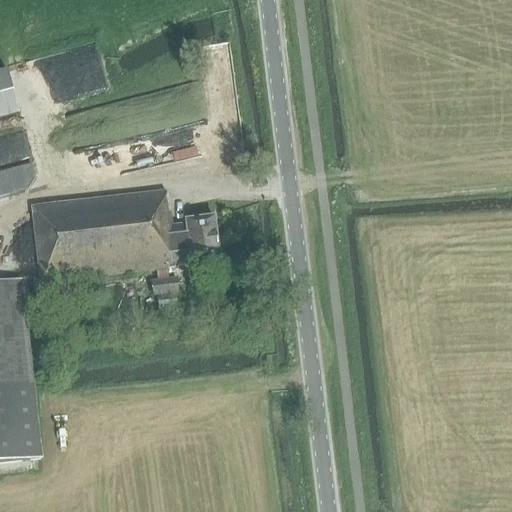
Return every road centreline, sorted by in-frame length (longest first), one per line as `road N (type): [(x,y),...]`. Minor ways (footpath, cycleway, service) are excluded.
road 1 (unclassified): [(328,511),(267,0)]
road 2 (unknown): [(289,185),(215,173),(137,174),(47,188),(0,208)]
